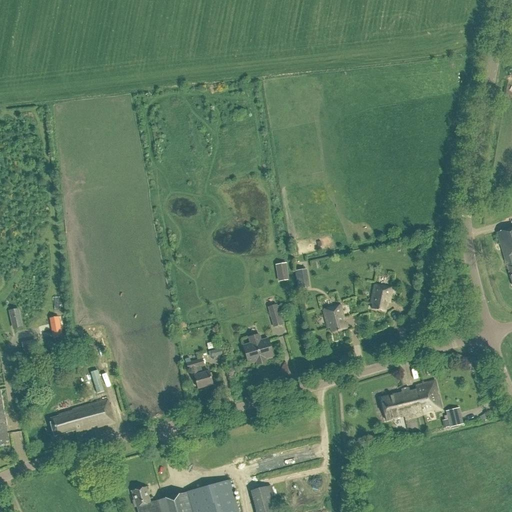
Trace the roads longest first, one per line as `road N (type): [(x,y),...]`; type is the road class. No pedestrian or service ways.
road 1 (tertiary): [(0,478),(489,332)]
road 2 (tertiary): [(489,332),(465,216),(504,0)]
road 3 (track): [(161,428),(176,485),(238,474),(248,511)]
